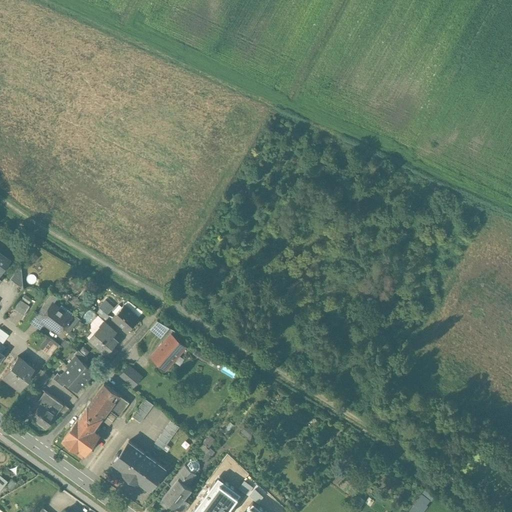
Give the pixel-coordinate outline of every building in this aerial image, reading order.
[(9,262),(0,254),(0,279),(0,280),(0,279),(0,268),(3,270),(9,262)] [(20,263),(9,279),(23,288),(20,263)] [(53,293),(38,312),(43,315),(53,303),(58,297),(53,293)] [(29,306),(20,300),(14,309),(24,315),(29,306)] [(142,311),(128,301),(125,304),(137,316),(142,311)] [(53,303),(43,315),(41,318),(45,321),(45,322),(45,324),(51,328),(52,328),(53,327),(60,332),(63,328),(71,317),(53,303)] [(137,316),(125,304),(113,317),(128,330),(139,317),(137,316)] [(108,316),(100,308),(96,312),(104,320),(108,316)] [(71,317),(63,328),(69,333),(80,318),(73,313),(71,317)] [(113,329),(104,320),(100,326),(102,328),(102,327),(109,333),(113,329)] [(159,320),(150,329),(161,338),(169,328),(159,320)] [(109,333),(102,327),(102,328),(91,340),(106,354),(113,347),(119,341),(109,333)] [(8,335),(0,328),(0,342),(2,343),(8,335)] [(171,335),(152,357),(163,366),(168,362),(174,361),(179,355),(179,354),(185,347),(171,335)] [(49,339),(42,349),(51,356),(58,346),(49,339)] [(113,347),(107,353),(111,357),(117,351),(113,347)] [(88,358),(78,350),(74,355),(76,357),(77,356),(84,363),(88,358)] [(34,369),(17,356),(2,376),(3,376),(4,375),(9,379),(8,380),(19,389),(29,375),(34,369)] [(84,363),(77,356),(76,357),(68,366),(69,367),(70,367),(85,381),(94,372),(84,363)] [(142,377),(128,365),(120,375),(134,387),(142,377)] [(34,369),(29,375),(34,379),(41,369),(36,366),(34,369)] [(85,381),(70,367),(69,367),(61,376),(61,377),(67,382),(77,391),(85,381)] [(50,376),(42,369),(41,369),(34,379),(32,382),(41,389),(50,376)] [(61,376),(58,373),(53,378),(63,387),(67,382),(61,377),(61,376)] [(119,394),(105,383),(87,406),(102,417),(108,409),(119,394)] [(45,391),(38,401),(41,404),(31,416),(46,427),(56,414),(64,404),(45,391)] [(130,401),(119,394),(108,409),(119,417),(130,401)] [(145,399),(132,417),(140,423),(153,404),(145,399)] [(64,404),(56,414),(60,418),(68,407),(64,404)] [(102,417),(87,406),(63,439),(78,450),(76,452),(83,457),(99,434),(93,430),(102,417)] [(116,417),(108,411),(101,420),(110,426),(116,417)] [(171,421),(155,443),(163,450),(180,427),(171,421)] [(165,468),(129,441),(113,462),(130,475),(128,477),(137,483),(139,481),(150,489),(165,468)] [(210,448),(201,459),(206,462),(215,452),(210,448)] [(185,465),(169,484),(171,486),(163,497),(164,498),(161,501),(167,506),(170,502),(176,508),(176,507),(184,498),(184,499),(192,489),(187,485),(196,474),(195,473),(199,467),(199,463),(195,460),(191,461),(186,466),(185,465)] [(241,493),(219,477),(192,511),(229,511),(233,507),(231,506),(241,493)] [(423,511),(436,496),(426,489),(408,511),(423,511)] [(184,499),(184,498),(176,507),(182,511),(184,511),(190,504),(184,499)] [(266,511),(253,502),(246,511),(266,511)]
